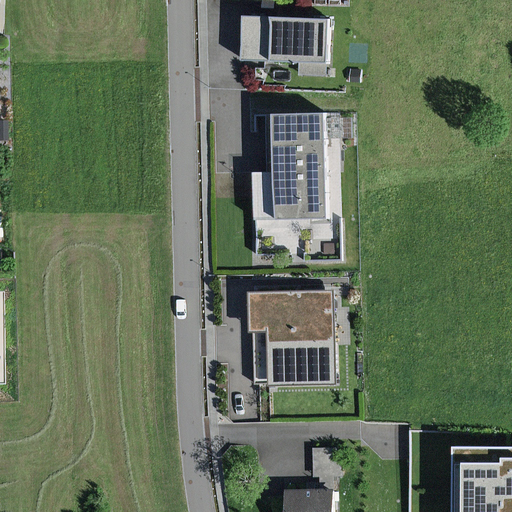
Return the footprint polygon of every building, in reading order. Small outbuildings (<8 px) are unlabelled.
[(340,18),(284,15),(282,56),(338,58),(340,18)] [(339,215),(336,108),(281,109),(284,217),(339,215)] [(230,127),(218,127),(218,158),(231,157),(230,127)] [(0,242),(8,242),(9,202),(7,202),(9,201),(0,189),(0,242)] [(349,382),(347,285),(261,287),(263,384),(349,382)] [(511,511),(511,440),(461,441),(461,511),(511,511)] [(350,446),(322,444),(321,470),(349,471),(350,446)] [(346,511),(345,485),(297,487),(298,511),(346,511)]
